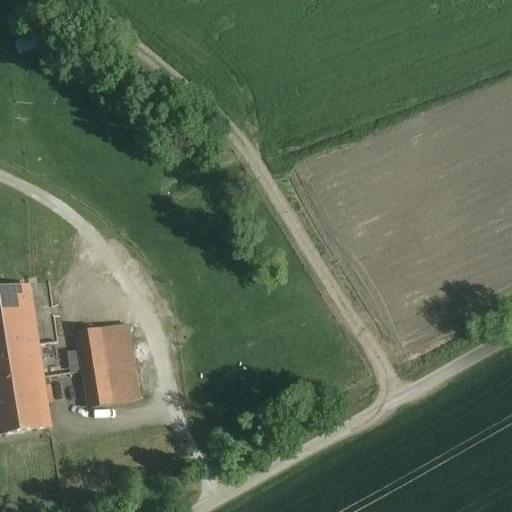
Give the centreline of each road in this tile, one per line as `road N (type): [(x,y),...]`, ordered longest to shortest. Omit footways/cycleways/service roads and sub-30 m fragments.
road 1 (track): [(345,306),(229,117),(90,0)]
road 2 (unclassified): [(511,332),(201,511)]
